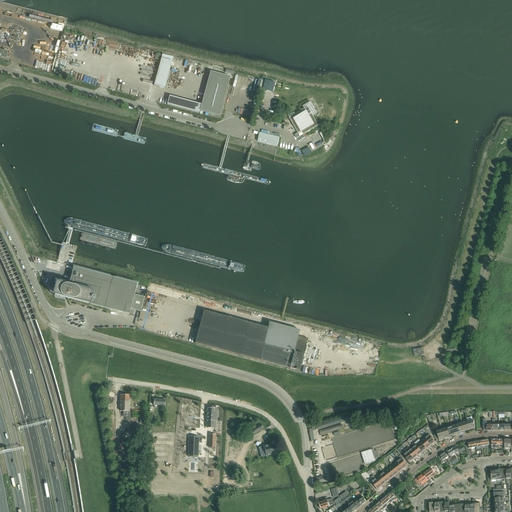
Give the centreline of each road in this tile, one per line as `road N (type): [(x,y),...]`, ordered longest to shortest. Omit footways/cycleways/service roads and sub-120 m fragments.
road 1 (unclassified): [(0,209),(57,322),(252,376),(281,391),(300,419)]
road 2 (unclassified): [(239,132),(0,69)]
road 3 (unclassified): [(308,476),(264,413),(108,378)]
road 4 (motorway): [(60,511),(29,374),(0,292)]
road 5 (motorway): [(47,511),(0,325)]
road 6 (residential): [(511,434),(444,447),(362,511)]
